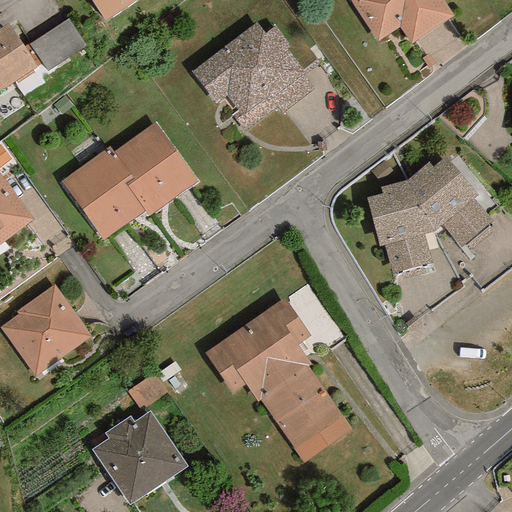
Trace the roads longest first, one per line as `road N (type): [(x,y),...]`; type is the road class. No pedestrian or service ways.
road 1 (residential): [(290,203),(423,417),(464,466)]
road 2 (residential): [(290,203),(511,31)]
road 3 (residential): [(130,323),(290,203)]
